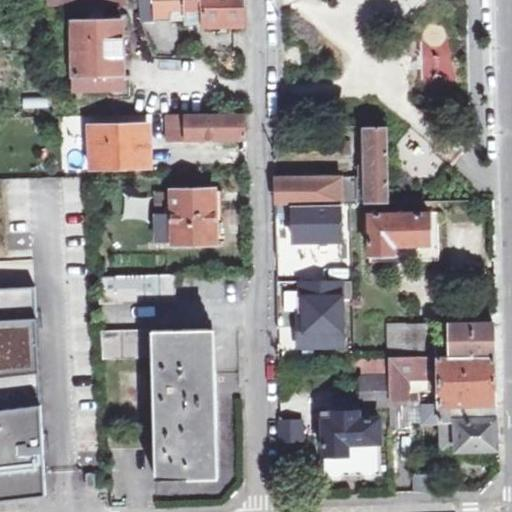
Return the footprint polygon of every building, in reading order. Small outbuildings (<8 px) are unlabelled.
[(139,0),(140,19),(153,19),(151,0),(139,0)] [(155,0),(156,21),(172,20),(172,10),(189,9),(190,14),(194,15),(194,20),(203,19),(203,26),(245,24),(244,0),(155,0)] [(126,89),(123,20),(107,19),(107,11),(92,12),(93,15),(86,15),(85,20),(73,20),(77,91),(126,89)] [(53,108),(53,96),(27,97),(27,108),(53,108)] [(215,113),(185,114),(186,139),(248,137),(248,125),(248,113),(215,113)] [(186,139),(185,114),(170,115),(171,139),(186,139)] [(148,165),(147,128),(112,129),(112,124),(91,124),(92,166),(148,165)] [(276,204),(390,202),(388,125),(365,126),(366,166),(362,166),(362,177),(275,178),(276,204)] [(174,191),(175,241),(175,243),(216,242),(216,223),(224,223),(224,191),(215,191),(216,190),(174,191)] [(175,241),(174,191),(156,192),(158,242),(175,241)] [(127,196),(128,219),(149,219),(148,196),(127,196)] [(430,244),(429,211),(368,214),(370,253),(394,252),(394,246),(430,244)] [(102,278),(103,304),(179,301),(178,285),(184,284),(184,274),(102,278)] [(342,282),(305,282),(306,312),(299,312),(299,345),(342,345),(342,282)] [(0,499),(48,494),(36,285),(0,287),(0,499)] [(454,356),(495,355),(494,323),(453,324),(454,356)] [(438,356),(437,324),(421,325),(421,344),(410,344),(410,356),(438,356)] [(438,356),(454,356),(453,324),(437,324),(438,356)] [(105,334),(106,359),(156,358),(159,474),(214,472),(212,329),(105,334)] [(389,399),(409,398),(408,379),(440,378),(441,403),(496,402),(495,355),(454,356),(438,356),(410,356),(388,357),(388,361),(388,377),(389,399)] [(362,361),(362,377),(388,377),(388,361),(362,361)] [(388,377),(362,377),(363,407),(389,406),(389,399),(388,377)] [(496,448),(496,402),(441,403),(423,404),(423,398),(409,398),(389,399),(389,406),(390,426),(413,426),(413,409),(423,409),(423,422),(440,422),(442,449),(457,448),(457,451),(496,448)] [(380,471),(380,416),(358,416),(358,409),(324,410),(325,473),(380,471)] [(280,421),(280,441),(303,440),(302,420),(280,421)]
